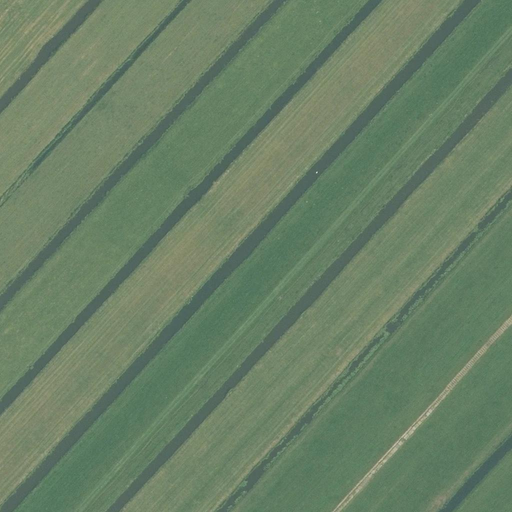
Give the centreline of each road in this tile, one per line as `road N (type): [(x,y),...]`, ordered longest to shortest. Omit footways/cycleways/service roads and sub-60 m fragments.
road 1 (track): [(99,511),(511,44)]
road 2 (track): [(511,321),(337,511)]
